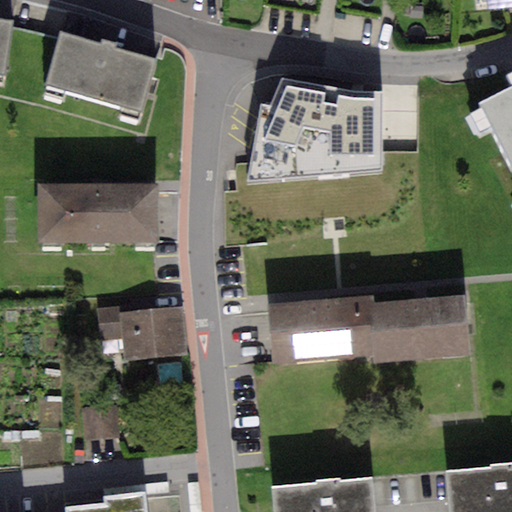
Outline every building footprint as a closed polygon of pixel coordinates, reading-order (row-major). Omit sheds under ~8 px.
[(261,0),(260,6),(318,16),(322,0),(261,0)] [(511,0),(486,0),(487,11),(511,8),(511,0)] [(0,72),(5,73),(12,27),(13,20),(0,17),(0,72)] [(57,39),(12,27),(5,73),(44,84),(57,39)] [(99,42),(60,31),(57,39),(44,84),(141,112),(157,58),(116,46),(117,42),(101,37),(99,42)] [(352,93),(281,78),(272,106),(261,104),(245,183),(383,172),(384,92),(352,93)] [(511,85),(477,103),(511,172),(511,85)] [(157,181),(38,184),(39,241),(158,238),(157,181)] [(375,354),(371,301),(370,294),(267,303),(272,362),(375,354)] [(461,294),(371,301),(375,354),(375,359),(466,352),(461,294)] [(123,306),(97,308),(100,339),(122,337),(124,360),(188,354),(183,306),(124,312),(123,306)] [(116,408),(85,411),(88,443),(118,440),(116,408)] [(488,468),(445,472),(448,511),(511,511),(511,463),(488,466),(488,468)] [(315,482),(271,486),(273,511),(375,511),(373,476),(340,479),(340,477),(315,479),(315,482)] [(189,487),(191,511),(208,511),(206,485),(189,487)] [(147,511),(145,489),(101,493),(102,501),(64,505),(64,511),(61,511),(147,511)]
